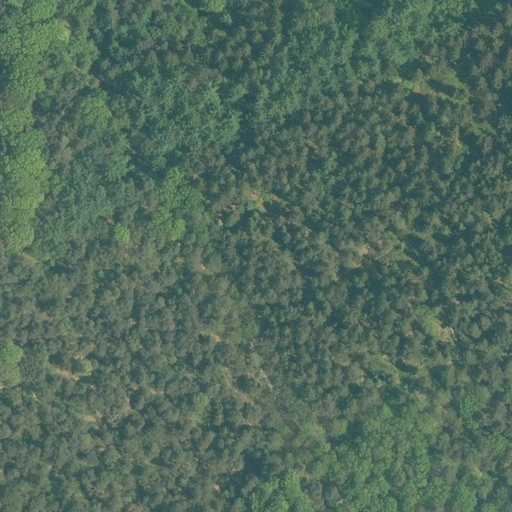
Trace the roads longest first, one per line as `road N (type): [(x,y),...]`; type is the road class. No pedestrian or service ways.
road 1 (track): [(326,491),(218,272),(164,230),(55,0)]
road 2 (track): [(0,284),(78,133),(104,103)]
